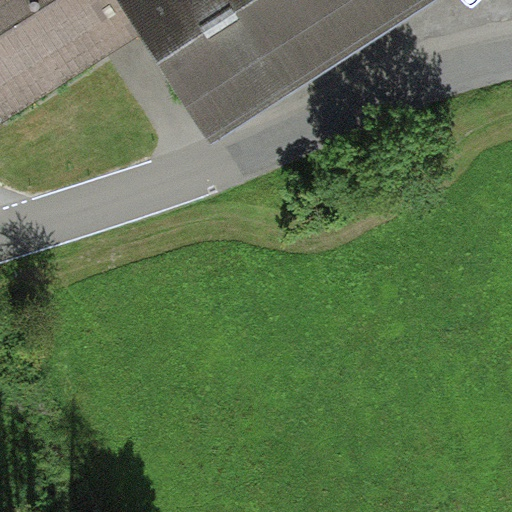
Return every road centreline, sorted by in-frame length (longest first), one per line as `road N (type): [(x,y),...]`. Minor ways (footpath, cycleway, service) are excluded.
road 1 (unclassified): [(511,53),(404,78),(267,146),(0,238)]
road 2 (track): [(132,52),(196,174)]
